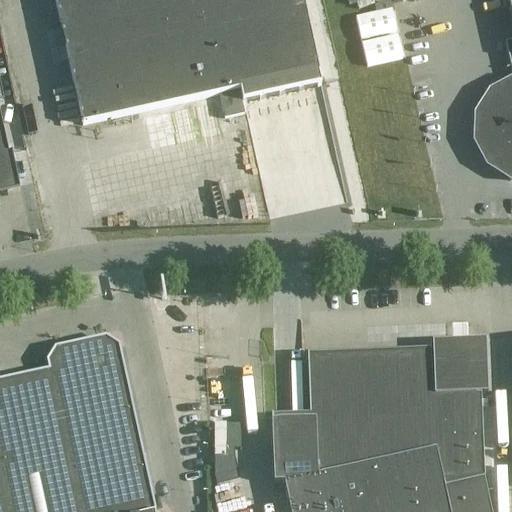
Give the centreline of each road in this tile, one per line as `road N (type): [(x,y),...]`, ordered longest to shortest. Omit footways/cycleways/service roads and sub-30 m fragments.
road 1 (unclassified): [(0,275),(150,252),(511,240)]
road 2 (unknown): [(505,511),(489,241)]
road 3 (unknown): [(259,511),(246,249)]
